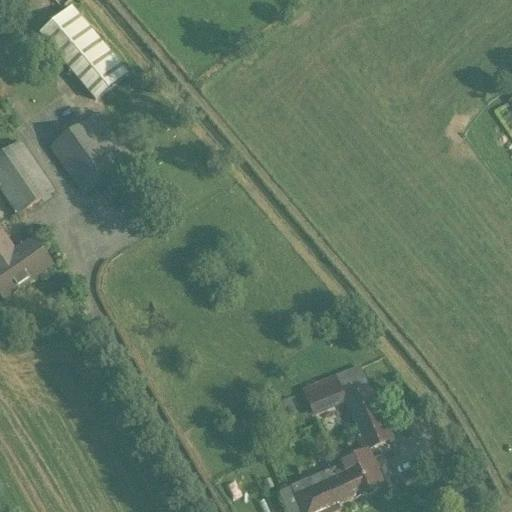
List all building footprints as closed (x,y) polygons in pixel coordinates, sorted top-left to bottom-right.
[(129,77),(74,11),(41,38),(96,104),(129,77)] [(48,150),(80,195),(130,160),(98,114),(48,150)] [(0,156),(0,195),(16,220),(54,193),(21,143),(0,156)] [(15,253),(0,231),(0,299),(2,303),(52,268),(33,241),(15,253)] [(358,367),(301,392),(313,418),(346,405),(360,437),(386,426),(358,367)] [(297,487),(291,490),(300,511),(338,511),(340,511),(338,508),(346,504),(348,503),(355,500),(383,488),(367,452),(339,465),(341,468),(334,471),(332,471),(303,484),(297,487)]
